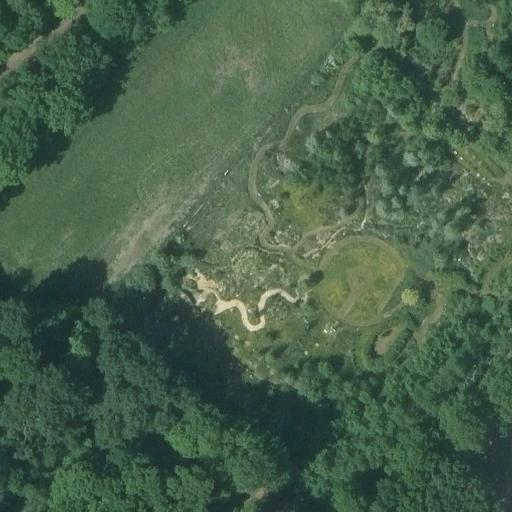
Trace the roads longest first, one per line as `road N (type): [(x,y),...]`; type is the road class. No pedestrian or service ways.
road 1 (track): [(368,511),(511,377)]
road 2 (track): [(0,74),(100,0)]
